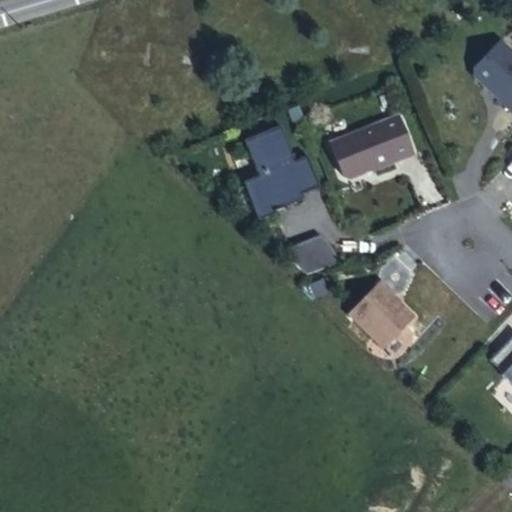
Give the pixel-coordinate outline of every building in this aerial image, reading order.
[(511,50),(504,44),(478,70),(478,78),(511,110),(511,50)] [(382,128),(335,147),(348,180),(354,183),(379,173),(380,174),(398,167),(382,128)] [(286,129),(249,143),(263,181),(249,186),(265,226),(280,220),(278,215),(309,203),(307,199),(326,192),(313,161),(300,166),(286,129)] [(384,284),(354,317),(388,349),(417,319),(395,298),(397,296),(384,284)] [(511,344),(495,362),(508,374),(506,377),(511,382),(511,344)]
